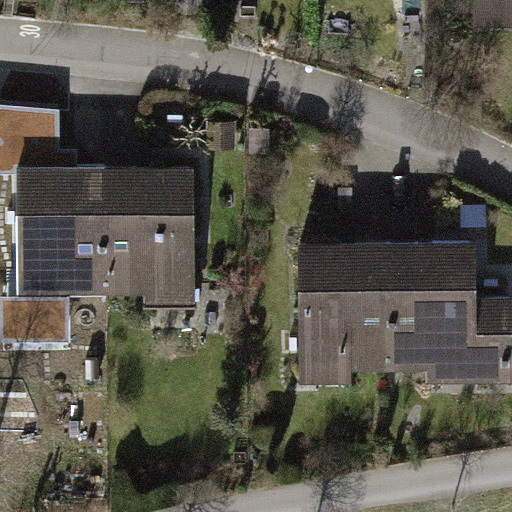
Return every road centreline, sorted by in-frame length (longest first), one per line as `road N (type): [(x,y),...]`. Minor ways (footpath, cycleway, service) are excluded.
road 1 (residential): [(0,44),(268,79),(376,113),(511,175)]
road 2 (residential): [(248,511),(511,469)]
